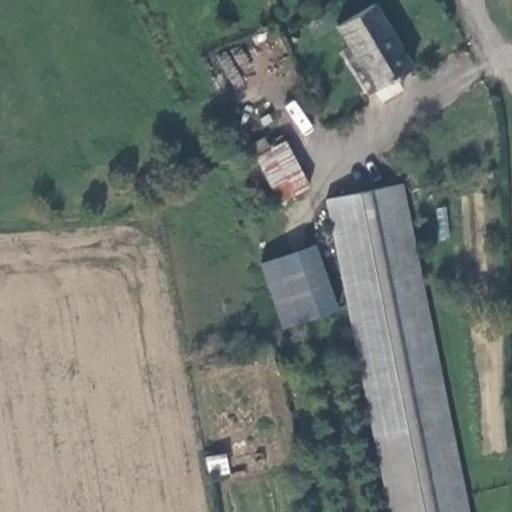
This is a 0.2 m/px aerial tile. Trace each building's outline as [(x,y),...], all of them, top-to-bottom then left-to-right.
[(360,0),(337,14),(381,89),(401,77),(395,66),(411,57),(377,0),(360,0)] [(298,98),(285,104),(299,135),(311,129),(298,98)] [(253,146),(275,189),(308,172),(287,130),(253,146)] [(328,186),(394,511),(473,511),(403,171),(328,186)] [(315,231),(263,250),(286,315),(339,296),(315,231)] [(209,478),(230,474),(225,453),(204,458),(209,478)]
